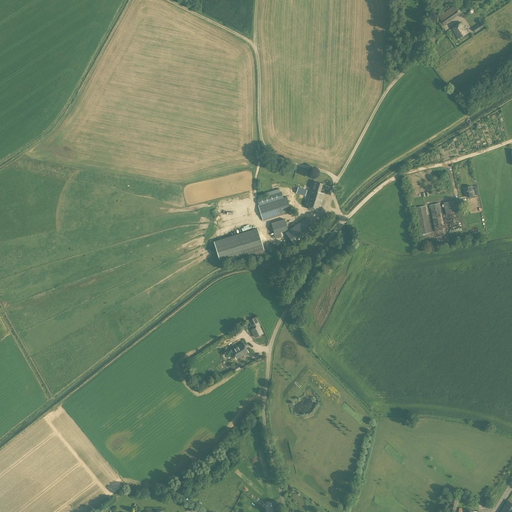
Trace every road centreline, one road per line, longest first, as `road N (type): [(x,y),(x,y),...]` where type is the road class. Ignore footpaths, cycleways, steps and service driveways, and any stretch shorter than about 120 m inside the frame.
road 1 (unclassified): [(285,511),(263,417),(269,348),(313,257),(353,211)]
road 2 (track): [(337,183),(275,157),(261,142),(252,45),(166,0)]
road 3 (track): [(344,220),(332,194),(381,97),(431,44),(436,10),(468,0)]
road 4 (track): [(353,211),(401,175),(511,140)]
